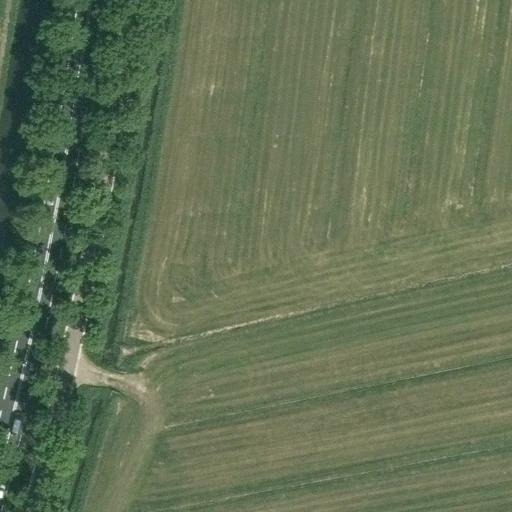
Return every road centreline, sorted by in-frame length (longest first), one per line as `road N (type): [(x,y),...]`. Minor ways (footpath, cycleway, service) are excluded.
road 1 (unclassified): [(27,511),(64,379),(130,0)]
road 2 (primary): [(0,453),(76,109),(92,0)]
